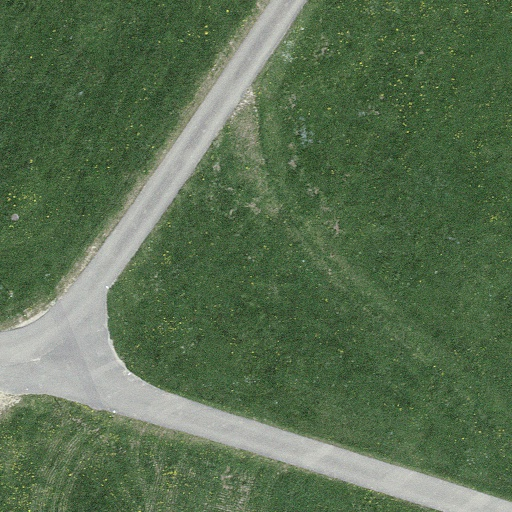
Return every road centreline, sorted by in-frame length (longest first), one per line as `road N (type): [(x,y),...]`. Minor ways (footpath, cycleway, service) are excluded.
road 1 (residential): [(50,365),(471,511)]
road 2 (unclassified): [(290,0),(50,365)]
